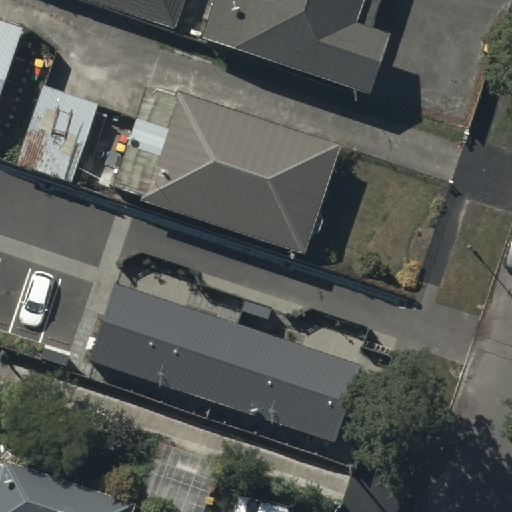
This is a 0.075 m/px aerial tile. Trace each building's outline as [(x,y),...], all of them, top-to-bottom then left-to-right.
[(69,0),(69,2),(171,36),(182,0),(69,0)] [(213,0),(196,48),(365,110),(387,48),(367,41),(382,0),(213,0)] [(0,110),(23,37),(0,29),(0,110)] [(118,179),(80,167),(99,108),(45,90),(18,173),(74,191),(73,195),(110,208),(113,201),(141,210),(140,214),(301,267),(338,154),(177,101),(175,107),(145,97),(118,179)] [(78,203),(18,183),(3,228),(63,247),(68,231),(81,235),(88,217),(74,212),(78,203)] [(361,365),(115,283),(89,361),(335,443),(361,365)] [(126,511),(124,511),(123,511),(96,511),(7,478),(5,485),(0,483),(0,511),(126,511)]
